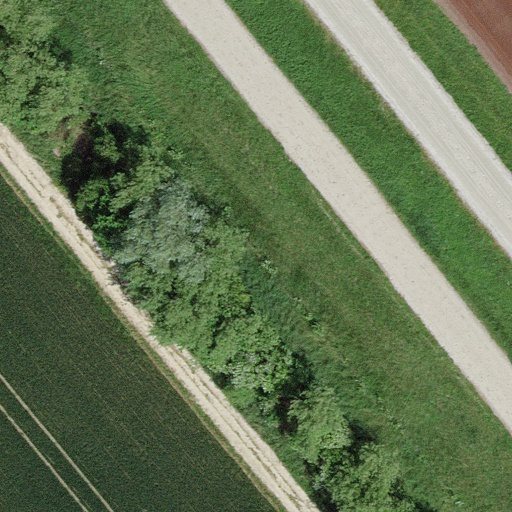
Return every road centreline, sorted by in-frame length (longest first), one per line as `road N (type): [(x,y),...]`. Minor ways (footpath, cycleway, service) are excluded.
road 1 (track): [(181,0),(511,406)]
road 2 (track): [(0,135),(307,511)]
road 3 (track): [(511,214),(338,0)]
